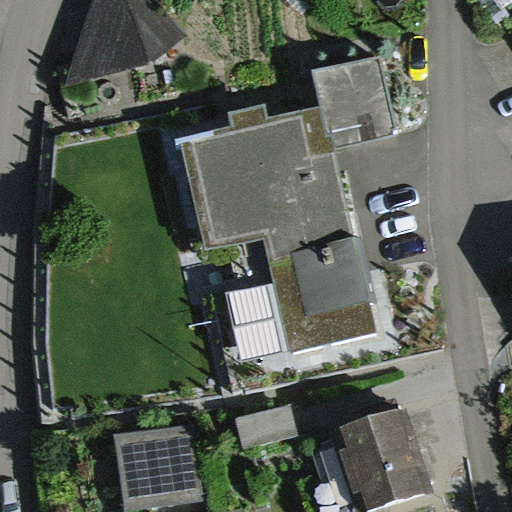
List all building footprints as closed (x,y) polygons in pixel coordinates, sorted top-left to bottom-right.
[(185,36),(151,0),(95,0),(67,85),(150,63),(185,36)] [(234,138),(184,150),(209,256),(265,242),(293,357),(376,337),(350,229),(331,153),(396,136),(378,64),(312,80),(321,116),(269,129),(265,112),(247,116),(230,121),(234,138)] [(291,409),(237,422),(244,452),(298,439),(291,409)] [(333,448),(325,451),(342,505),(352,502),(355,511),(373,511),(434,494),(408,409),(329,433),(333,448)] [(193,426),(114,436),(123,511),(203,501),(193,426)]
